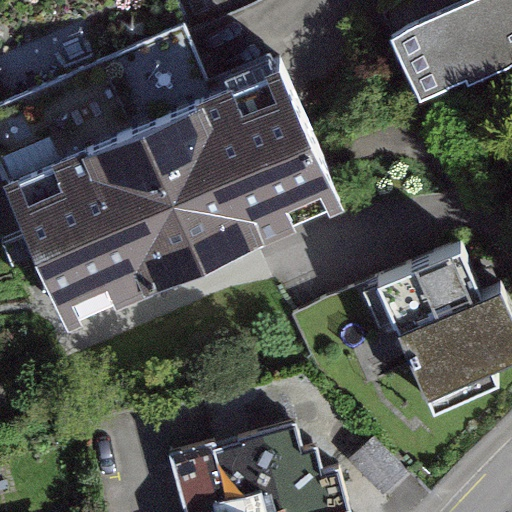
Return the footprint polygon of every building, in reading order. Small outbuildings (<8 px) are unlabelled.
[(190,0),(0,0),(0,126),(18,164),(221,67),(190,0)] [(511,0),(424,0),(367,29),(413,121),(511,72),(511,0)] [(221,67),(18,164),(87,307),(352,180),(283,37),(221,67)] [(446,226),(261,320),(289,376),(364,338),(417,444),(511,395),(511,276),(508,269),(476,285),(446,226)] [(204,511),(312,511),(336,506),(323,461),(302,467),(296,445),(276,451),(266,415),(154,447),(172,511),(184,511),(203,507),(204,511)]
